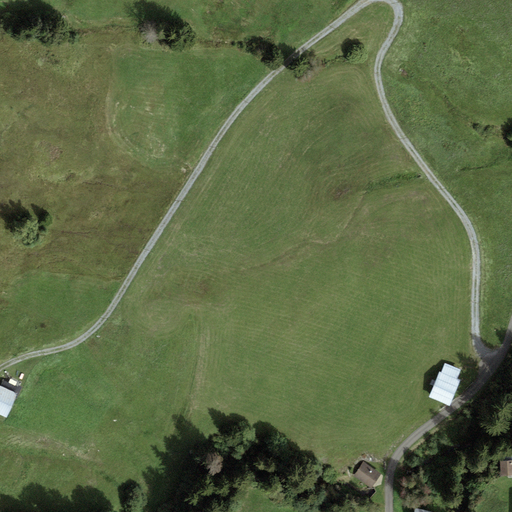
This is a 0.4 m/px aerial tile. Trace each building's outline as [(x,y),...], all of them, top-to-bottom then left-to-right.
[(465,373),(446,366),(433,399),(452,406),(465,373)] [(20,396),(4,389),(0,397),(0,412),(10,417),(20,396)] [(381,464),(364,452),(355,465),(372,477),(381,464)] [(511,454),(502,455),(503,471),(511,469),(511,454)] [(442,511),(445,504),(417,496),(413,511),(442,511)]
